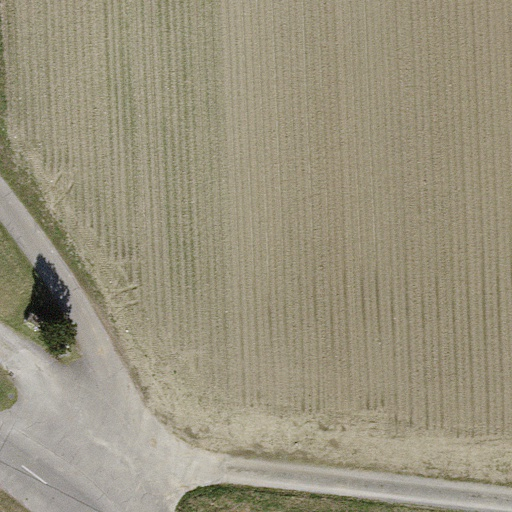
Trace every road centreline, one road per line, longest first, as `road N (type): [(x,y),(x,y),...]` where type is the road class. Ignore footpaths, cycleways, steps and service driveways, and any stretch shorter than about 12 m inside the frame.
road 1 (track): [(511,497),(105,452)]
road 2 (track): [(0,340),(111,412),(105,452),(84,498)]
